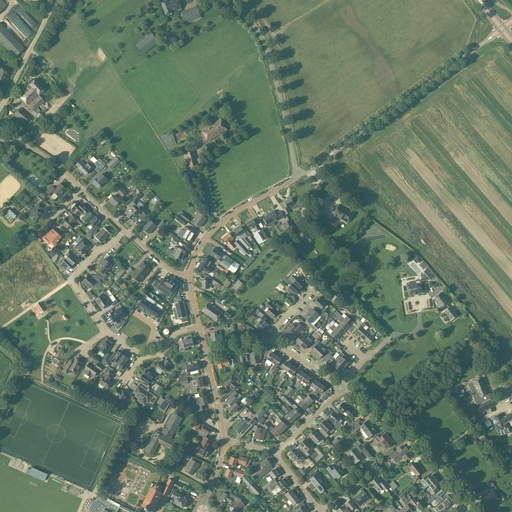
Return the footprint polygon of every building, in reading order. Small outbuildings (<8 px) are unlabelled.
[(167,1),(161,3),(166,16),(173,13),(172,12),(178,10),(181,18),(182,17),(185,24),(201,18),(197,6),(182,12),(181,10),(182,9),(178,0),(171,0),(168,1),(168,0),(167,1)] [(6,16),(2,20),(10,31),(17,25),(13,20),(11,22),(6,16)] [(0,23),(0,41),(15,57),(25,48),(0,23)] [(136,46),(143,55),(159,42),(152,33),(136,46)] [(23,46),(29,41),(24,35),(19,39),(23,46)] [(0,82),(5,84),(10,72),(0,67),(0,82)] [(29,85),(28,86),(31,89),(36,95),(34,96),(38,99),(36,101),(42,109),(45,106),(43,104),(45,102),(39,95),(44,91),(34,80),(29,85)] [(31,89),(28,86),(26,88),(18,96),(27,106),(28,106),(36,115),(42,109),(36,101),(38,99),(34,96),(36,95),(31,89)] [(18,109),(14,114),(13,115),(18,119),(14,123),(22,128),(30,119),(18,109)] [(39,123),(43,116),(38,113),(34,120),(39,123)] [(202,130),(209,141),(226,131),(220,120),(202,130)] [(195,169),(193,161),(195,161),(193,152),(183,154),(185,163),(189,162),(191,170),(195,169)] [(107,165),(109,167),(112,164),(114,167),(120,162),(115,157),(107,165)] [(105,165),(99,158),(94,163),(98,167),(95,170),(98,173),(105,165)] [(279,174),(279,175),(283,173),(283,172),(285,171),(280,160),(275,163),(273,159),(269,161),(271,165),(277,175),(279,174)] [(86,163),(85,164),(80,160),(75,165),(79,169),(78,169),(85,176),(89,171),(92,168),(89,166),(86,163)] [(255,176),(260,185),(263,183),(264,182),(263,179),(267,176),(262,168),(258,170),(260,173),(255,176)] [(100,175),(97,178),(92,183),(97,189),(102,184),(100,181),(103,178),(100,175)] [(256,186),(256,187),(260,185),(255,176),(250,179),(248,175),(244,178),(249,186),(253,184),(254,187),(256,186)] [(233,187),(238,197),(243,194),(241,190),(245,188),(240,180),(236,182),(238,185),(233,187)] [(59,184),(54,189),(51,186),(45,193),(50,197),(54,193),(58,197),(65,189),(59,184)] [(118,193),(115,196),(114,196),(109,201),(115,207),(121,201),(120,199),(122,197),(126,194),(120,187),(116,191),(118,193)] [(227,191),(232,200),(238,197),(233,187),(227,191)] [(228,203),(232,200),(227,191),(223,193),(221,190),(217,192),(221,201),(226,199),(228,203)] [(136,202),(140,198),(140,197),(142,196),(140,193),(137,195),(133,199),(136,202)] [(291,198),(284,202),(279,204),(283,210),(290,206),(292,209),(295,208),(296,209),(302,206),(300,200),(293,203),(291,198)] [(130,218),(137,211),(134,208),(136,206),(133,202),(128,206),(130,208),(125,214),(130,218)] [(81,203),(78,207),(76,204),(71,209),(78,216),(80,213),(83,216),(88,210),(81,203)] [(347,224),(354,213),(339,204),(329,222),(333,224),(338,218),(347,224)] [(39,212),(42,209),(37,205),(33,209),(34,210),(28,216),(34,222),(41,214),(39,212)] [(17,214),(11,208),(7,213),(13,219),(17,214)] [(140,214),(137,211),(130,218),(134,223),(139,218),(141,221),(146,216),(142,212),(140,214)] [(276,215),(274,211),(269,214),(270,215),(264,218),(267,225),(273,221),(274,223),(284,217),(281,212),(276,215)] [(181,216),(188,222),(191,220),(183,213),(181,216)] [(194,223),(200,228),(206,218),(198,213),(195,217),(197,218),(194,223)] [(71,215),(67,219),(66,218),(61,223),(68,230),(73,225),(76,221),(71,215)] [(175,219),(183,226),(187,221),(178,215),(175,219)] [(92,228),(91,230),(88,233),(91,236),(94,233),(99,227),(97,225),(100,222),(95,217),(88,224),(92,228)] [(143,228),(149,234),(157,227),(150,220),(143,228)] [(256,221),(254,222),(253,220),(249,222),(247,223),(246,224),(250,230),(254,228),(257,232),(260,230),(257,226),(259,225),(256,221)] [(292,226),(289,220),(282,224),(285,229),(292,226)] [(162,221),(157,227),(160,230),(165,224),(162,221)] [(196,234),(187,228),(185,227),(179,237),(190,244),(196,234)] [(244,242),(240,236),(245,232),(241,227),(237,230),(236,229),(234,230),(238,237),(237,237),(239,240),(238,241),(242,244),(244,242)] [(63,237),(55,231),(54,232),(51,229),(42,239),(48,244),(49,243),(54,247),(63,237)] [(103,229),(95,238),(94,238),(92,240),(96,243),(97,243),(98,242),(100,243),(109,233),(103,229)] [(260,231),(265,240),(269,237),(265,229),(260,231)] [(314,239),(305,229),(300,234),(308,244),(314,239)] [(236,246),(231,241),(234,239),(229,234),(223,239),(227,244),(232,250),(236,246)] [(83,235),(80,238),(82,239),(77,244),(85,251),(90,247),(86,243),(88,241),(88,240),(83,235)] [(241,251),(244,253),(247,250),(238,241),(238,240),(235,243),(242,250),(241,251)] [(85,251),(78,244),(73,248),(72,247),(70,250),(76,254),(77,252),(81,256),(85,251)] [(179,248),(176,254),(172,252),(172,251),(169,249),(167,254),(174,258),(174,257),(181,261),(186,252),(179,248)] [(213,252),(210,255),(218,260),(216,262),(218,264),(225,269),(228,271),(228,270),(235,274),(240,266),(227,256),(223,254),(215,249),(214,249),(213,249),(212,251),(212,252),(213,252)] [(65,259),(72,266),(76,261),(72,257),(74,255),(69,251),(66,255),(67,257),(65,259)] [(51,260),(53,262),(59,256),(56,254),(51,260)] [(252,255),(246,262),(249,265),(255,258),(252,255)] [(210,266),(209,265),(212,262),(205,257),(202,262),(217,272),(218,270),(211,265),(210,266)] [(72,266),(65,259),(59,266),(63,270),(65,268),(68,270),(72,266)] [(104,259),(100,263),(108,270),(111,267),(113,269),(116,266),(112,261),(110,263),(104,259)] [(425,270),(428,267),(423,261),(419,265),(425,270)] [(217,272),(202,262),(198,268),(205,272),(207,268),(209,270),(208,272),(212,274),(214,271),(217,272)] [(108,270),(100,263),(96,268),(101,273),(99,275),(104,279),(107,275),(105,273),(108,270)] [(142,264),(132,276),(139,282),(150,270),(142,264)] [(297,264),(292,270),(286,277),(288,278),(293,273),(292,272),(292,271),(294,272),(299,266),(297,264)] [(130,276),(134,272),(129,267),(126,271),(130,276)] [(122,269),(115,276),(118,278),(124,271),(122,269)] [(96,288),(102,283),(94,276),(92,278),(89,276),(83,282),(89,288),(92,285),(96,288)] [(161,285),(160,285),(172,293),(172,294),(178,285),(165,277),(161,285)] [(293,284),(286,277),(283,281),(287,285),(289,288),(287,290),(292,295),(294,293),(296,294),(300,289),(293,284)] [(292,279),(290,281),(286,277),(293,284),(300,289),(304,285),(302,283),(304,281),(300,277),(295,281),(292,279)] [(210,278),(208,281),(202,281),(202,289),(209,289),(212,289),(212,284),(216,287),(219,283),(210,278)] [(239,280),(231,289),(236,294),(239,292),(240,293),(242,290),(241,289),(244,285),(239,280)] [(407,283),(407,286),(403,286),(404,292),(408,292),(408,296),(423,293),(422,291),(426,290),(425,283),(416,285),(415,282),(407,283)] [(95,300),(98,305),(106,299),(103,295),(105,293),(104,290),(99,294),(100,296),(95,300)] [(450,307),(448,304),(449,302),(442,293),(434,299),(441,309),(444,312),(450,321),(457,316),(450,307)] [(144,294),(138,302),(141,304),(139,306),(145,310),(150,303),(146,300),(148,297),(144,294)] [(106,299),(98,305),(102,310),(110,304),(111,303),(113,306),(118,303),(116,300),(113,302),(109,297),(106,299)] [(174,304),(173,304),(175,311),(177,310),(177,314),(174,315),(176,320),(182,319),(183,319),(182,318),(186,317),(185,312),(186,312),(185,309),(184,309),(183,302),(181,302),(180,298),(173,300),(174,304)] [(327,309),(324,307),(326,303),(322,299),(321,301),(318,299),(315,303),(321,309),(320,311),(326,318),(328,315),(324,312),(327,309)] [(150,303),(145,310),(150,314),(155,307),(158,304),(156,302),(153,305),(150,303)] [(277,313),(273,309),(275,307),(269,302),(265,306),(269,310),(266,313),(272,319),(277,313)] [(220,308),(218,311),(208,303),(202,312),(216,321),(224,311),(220,308)] [(155,307),(150,314),(156,318),(157,317),(158,316),(162,318),(166,312),(162,309),(161,311),(155,307)] [(312,309),(308,313),(315,319),(318,315),(321,318),(322,318),(323,319),(325,316),(319,311),(317,314),(312,309)] [(112,312),(106,316),(113,326),(119,322),(118,321),(123,318),(117,310),(113,313),(112,312)] [(227,311),(224,316),(230,320),(233,315),(227,311)] [(315,319),(308,313),(304,318),(307,321),(305,323),(316,332),(317,332),(320,328),(318,330),(311,324),(315,319)] [(337,316),(349,326),(353,322),(347,316),(345,319),(340,315),(338,317),(337,316)] [(260,319),(261,320),(255,326),(262,333),(269,325),(266,323),(269,320),(263,316),(260,319)] [(349,326),(337,316),(335,318),(341,323),(339,325),(345,331),(349,326)] [(298,324),(295,327),(292,324),(285,332),(290,337),(295,332),(298,334),(303,328),(298,324)] [(364,324),(361,327),(356,333),(360,337),(366,331),(368,328),(364,324)] [(334,325),(332,327),(341,335),(345,331),(339,325),(336,328),(334,325)] [(341,335),(332,327),(330,329),(333,332),(330,334),(337,340),(341,335)] [(298,335),(300,337),(295,342),(300,346),(306,339),(302,335),(304,332),(302,330),(298,335)] [(368,333),(366,331),(360,337),(365,341),(373,332),(371,330),(368,333)] [(216,332),(216,333),(212,334),(213,342),(219,340),(223,339),(222,334),(221,331),(216,332)] [(375,334),(373,332),(365,341),(369,345),(375,339),(372,337),(375,334)] [(182,340),(178,341),(180,348),(179,348),(180,352),(185,351),(184,348),(194,346),(192,339),(187,340),(187,339),(182,340)] [(310,343),(306,339),(300,346),(304,350),(307,347),(309,349),(311,347),(315,342),(313,340),(310,343)] [(104,342),(99,350),(105,355),(111,346),(104,342)] [(321,349),(316,346),(311,352),(315,356),(321,349)] [(325,353),(321,349),(315,356),(319,360),(322,357),(324,359),(329,353),(331,352),(328,349),(325,353)] [(118,363),(123,355),(118,352),(117,355),(114,353),(109,360),(113,363),(115,361),(118,363)] [(260,355),(259,355),(258,352),(251,354),(252,359),(251,360),(252,365),(261,363),(260,360),(261,359),(260,355)] [(339,355),(342,357),(338,362),(345,368),(349,363),(347,361),(349,359),(341,352),(339,355)] [(107,362),(111,356),(107,353),(103,359),(107,362)] [(267,360),(266,361),(264,360),(258,369),(260,371),(266,362),(271,365),(272,363),(277,356),(271,353),(267,360)] [(329,353),(324,359),(323,360),(327,363),(330,359),(332,361),(335,359),(330,355),(329,353)] [(123,355),(118,363),(121,365),(119,367),(124,370),(127,365),(125,364),(128,359),(123,355)] [(272,369),(274,370),(271,375),(274,377),(278,369),(276,368),(277,366),(282,359),(277,356),(272,363),(275,364),(272,369)] [(76,359),(70,367),(67,365),(63,371),(68,375),(71,370),(76,373),(82,363),(76,359)] [(157,367),(157,368),(155,371),(157,373),(160,370),(164,373),(165,372),(166,373),(167,373),(168,371),(168,370),(167,369),(168,367),(171,364),(166,359),(163,363),(161,361),(157,367)] [(227,360),(224,361),(223,360),(217,361),(219,369),(225,368),(224,364),(228,364),(227,360)] [(288,372),(292,366),(286,362),(282,368),(288,372)] [(338,362),(335,365),(333,362),(330,366),(333,368),(334,367),(340,373),(345,368),(338,362)] [(95,368),(89,363),(85,370),(86,372),(85,374),(90,377),(91,375),(94,377),(98,370),(101,371),(103,367),(98,364),(95,368)] [(292,366),(288,372),(293,376),(297,370),(292,366)] [(145,370),(142,374),(154,382),(151,380),(154,375),(160,379),(162,376),(157,373),(155,371),(152,369),(150,372),(147,370),(146,371),(145,370)] [(109,381),(113,374),(108,371),(104,377),(99,384),(107,389),(112,383),(109,381)] [(302,381),(306,375),(301,371),(297,378),(302,381)] [(140,377),(141,378),(140,379),(144,382),(143,385),(148,389),(151,384),(153,384),(154,382),(142,374),(140,377)] [(306,375),(302,381),(307,385),(311,379),(306,375)] [(239,383),(237,381),(237,380),(232,376),(223,385),(228,390),(230,388),(233,391),(238,385),(239,383)] [(489,394),(486,386),(482,378),(472,382),(476,390),(480,398),(489,394)] [(202,379),(192,381),(190,381),(192,387),(190,387),(191,394),(197,392),(196,388),(204,386),(202,379)] [(316,390),(314,392),(313,390),(310,393),(313,396),(315,394),(314,393),(316,390),(320,384),(315,380),(311,387),(316,390)] [(326,387),(320,384),(316,390),(314,393),(315,394),(313,396),(316,399),(319,397),(317,395),(318,392),(321,394),(326,387)] [(153,403),(157,398),(139,386),(134,393),(137,395),(136,397),(139,399),(138,401),(145,405),(147,402),(149,403),(150,401),(153,403)] [(294,390),(291,388),(290,387),(284,394),(288,397),(295,391),(294,390)] [(123,402),(128,395),(122,391),(121,392),(116,388),(113,394),(118,397),(117,398),(123,402)] [(238,400),(238,401),(235,398),(238,395),(234,391),(230,396),(232,398),(227,403),(231,407),(229,409),(230,410),(239,400),(238,400)] [(301,394),(299,395),(309,406),(314,401),(308,396),(306,398),(304,396),(303,396),(301,394)] [(293,404),(284,395),(281,398),(283,400),(283,399),(291,406),(293,404)] [(309,406),(299,395),(297,397),(300,400),(299,400),(302,402),(299,405),(304,410),(309,406)] [(206,396),(199,398),(195,399),(198,412),(203,411),(202,406),(208,405),(206,396)] [(239,400),(230,410),(233,414),(238,409),(240,411),(245,406),(244,406),(248,402),(248,400),(247,398),(244,398),(241,402),(239,400)] [(475,408),(473,410),(475,414),(472,415),(473,419),(476,418),(477,420),(480,418),(478,414),(495,405),(492,399),(475,408)] [(169,404),(164,400),(159,408),(158,409),(164,413),(169,404)] [(345,412),(351,418),(356,414),(351,410),(350,411),(343,403),(338,408),(343,414),(345,412)] [(262,407),(254,415),(259,419),(266,411),(262,407)] [(269,410),(277,418),(280,416),(277,413),(278,413),(276,411),(275,411),(271,407),(269,410)] [(295,409),(292,412),(290,409),(287,407),(286,409),(296,419),(300,414),(295,409)] [(296,419),(286,409),(284,411),(285,412),(286,414),(288,416),(286,418),(291,423),(296,419)] [(337,421),(340,424),(345,419),(339,413),(337,415),(334,412),(328,417),(335,424),(337,421)] [(511,412),(503,417),(502,414),(492,418),(494,422),(493,422),(494,424),(496,428),(498,432),(509,427),(507,424),(511,421),(511,412)] [(170,415),(161,432),(158,430),(150,446),(148,445),(145,451),(153,455),(159,443),(171,450),(176,442),(171,439),(175,431),(182,418),(173,414),(172,416),(170,415)] [(254,418),(247,425),(242,420),(234,428),(240,433),(244,428),(247,431),(252,426),(256,421),(254,418)] [(287,427),(282,421),(279,419),(276,421),(279,424),(277,427),(282,432),(287,427)] [(319,425),(320,425),(319,426),(322,429),(320,431),(326,438),(331,434),(334,430),(325,421),(324,422),(323,421),(319,425)] [(368,421),(361,426),(358,424),(348,433),(350,435),(353,433),(354,433),(360,428),(368,438),(376,432),(370,425),(371,425),(368,421)] [(201,425),(195,422),(192,428),(197,431),(201,425)] [(265,430),(257,428),(258,426),(254,426),(253,431),(256,431),(256,433),(257,434),(256,439),(263,441),(265,432),(264,432),(265,430)] [(277,427),(274,429),(271,426),(268,429),(271,432),(277,438),(282,432),(277,427)] [(326,439),(319,432),(317,434),(314,431),(309,436),(316,444),(320,440),(322,443),(326,439)] [(394,443),(386,434),(382,437),(380,435),(375,438),(378,442),(380,441),(386,449),(394,443)] [(205,437),(201,443),(196,451),(206,456),(210,448),(209,448),(212,441),(205,437)] [(312,452),(309,450),(312,447),(305,440),(298,447),(305,454),(307,457),(312,452)] [(352,445),(355,448),(348,454),(356,464),(363,458),(360,454),(363,452),(355,442),(352,445)] [(361,449),(369,458),(374,454),(367,445),(361,449)] [(396,453),(391,456),(396,463),(403,457),(403,458),(405,461),(411,456),(410,454),(411,454),(410,453),(409,453),(408,452),(406,448),(403,445),(397,450),(398,451),(396,453)] [(299,457),(303,461),(307,457),(302,452),(300,454),(295,449),(289,455),(295,461),(299,457)] [(231,457),(230,460),(229,460),(228,463),(229,464),(230,464),(229,467),(235,469),(235,466),(237,463),(245,466),(245,467),(248,468),(250,462),(247,461),(248,459),(238,456),(237,459),(231,457)] [(195,468),(197,468),(199,464),(192,460),(186,472),(192,475),(195,468)] [(261,465),(263,468),(256,473),(260,478),(267,473),(265,470),(272,465),(267,460),(261,465)] [(179,472),(182,466),(176,463),(173,469),(179,472)] [(415,463),(413,465),(411,463),(403,469),(406,473),(411,469),(415,475),(413,477),(415,480),(418,478),(417,476),(423,472),(422,471),(423,471),(421,468),(420,469),(415,463)] [(338,467),(335,469),(333,467),(331,465),(326,469),(334,479),(337,477),(338,479),(344,474),(338,467)] [(235,469),(229,467),(228,469),(227,469),(225,476),(226,477),(226,478),(229,479),(230,478),(231,478),(230,479),(236,481),(237,477),(240,478),(247,473),(235,469)] [(25,473),(44,481),(47,474),(31,468),(31,469),(28,468),(25,473)] [(275,469),(270,473),(270,472),(264,475),(266,478),(270,475),(274,480),(279,475),(275,469)] [(328,487),(318,474),(311,480),(320,492),(328,487)] [(241,479),(249,487),(253,483),(246,475),(241,479)] [(432,475),(428,478),(426,476),(421,481),(423,484),(426,482),(429,486),(436,480),(436,479),(436,478),(434,475),(433,475),(432,475)] [(385,480),(381,483),(377,478),(371,483),(378,492),(382,489),(384,491),(390,486),(385,480)] [(149,491),(143,503),(141,505),(141,507),(145,509),(144,510),(148,511),(150,511),(151,511),(153,511),(161,497),(162,498),(163,495),(166,497),(174,482),(169,479),(165,489),(162,487),(157,484),(152,488),(151,488),(150,489),(149,488),(148,491),(149,491)] [(283,479),(277,484),(275,481),(268,487),(272,491),(275,489),(276,491),(280,488),(282,490),(288,486),(287,485),(288,484),(286,482),(286,481),(285,482),(283,479)] [(437,481),(436,480),(429,486),(432,489),(429,492),(432,495),(438,491),(436,488),(440,485),(441,484),(441,483),(439,480),(437,480),(437,481)] [(393,490),(397,487),(393,481),(389,485),(393,490)] [(261,492),(254,484),(249,488),(257,496),(261,492)] [(291,490),(285,495),(284,493),(280,496),(283,499),(286,503),(289,500),(295,496),(291,490)] [(363,491),(353,498),(360,507),(370,499),(363,491)] [(186,498),(175,492),(171,499),(175,501),(174,504),(183,508),(187,500),(185,499),(186,498)] [(224,493),(221,497),(220,497),(219,497),(218,499),(218,500),(219,500),(218,501),(224,505),(227,501),(231,504),(233,505),(241,500),(242,498),(236,495),(236,496),(230,493),(228,495),(224,493)] [(489,502),(485,505),(490,511),(498,506),(494,502),(497,500),(492,494),(486,498),(489,502)] [(117,511),(120,507),(99,496),(96,501),(94,501),(89,509),(90,511),(89,511),(117,511)] [(289,500),(292,504),(289,506),(292,510),(295,508),(293,506),(300,501),(295,496),(289,500)] [(449,496),(441,502),(447,509),(450,507),(450,506),(451,504),(451,503),(453,501),(449,496)] [(406,498),(408,501),(409,502),(412,506),(414,508),(416,506),(420,510),(426,505),(421,499),(418,502),(415,498),(411,500),(410,499),(408,501),(406,498)] [(437,504),(438,504),(433,508),(436,511),(443,511),(447,509),(441,502),(438,498),(435,500),(435,501),(437,504)] [(406,506),(402,509),(404,511),(412,511),(413,511),(410,508),(412,506),(409,502),(408,501),(406,499),(403,501),(405,503),(404,504),(406,506)] [(344,505),(336,511),(350,511),(356,507),(350,500),(344,505)] [(238,511),(245,505),(241,501),(228,510),(229,511),(238,511)]
